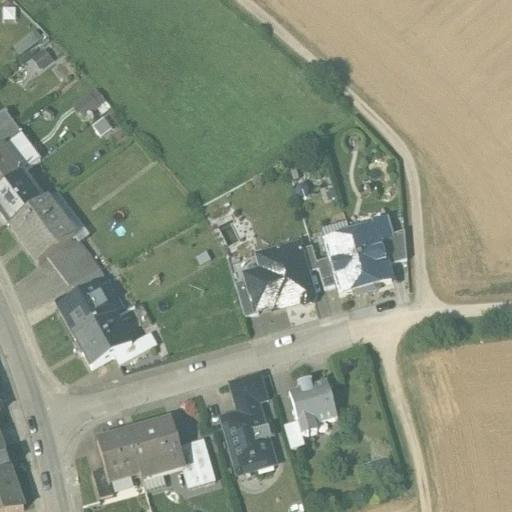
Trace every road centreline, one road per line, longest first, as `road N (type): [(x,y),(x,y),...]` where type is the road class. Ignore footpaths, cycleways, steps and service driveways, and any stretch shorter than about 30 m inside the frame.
road 1 (track): [(243,0),(407,162),(425,316)]
road 2 (residential): [(44,425),(352,335)]
road 3 (track): [(377,329),(426,511)]
road 4 (residential): [(44,425),(0,306)]
